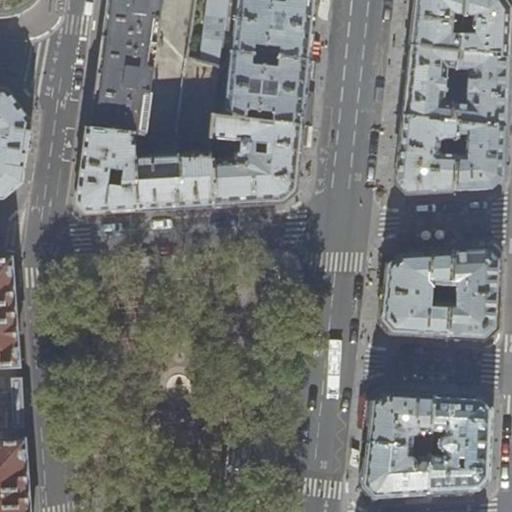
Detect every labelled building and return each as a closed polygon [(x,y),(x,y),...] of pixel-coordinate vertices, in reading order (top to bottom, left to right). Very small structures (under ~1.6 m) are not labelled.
[(0,0),(0,17),(3,18),(11,17),(18,15),(25,11),(30,8),(35,4),(38,0),(0,0)] [(144,135),(161,0),(105,0),(101,34),(94,85),(89,128),(134,134),(144,135)] [(207,0),(199,62),(218,67),(219,52),(222,27),(223,20),(226,0),(207,0)] [(311,29),(313,0),(236,0),(234,21),(223,20),(222,27),(234,28),(231,53),(307,60),(311,29)] [(459,52),(460,36),(449,34),(451,13),(463,15),(463,0),(414,0),(412,19),(409,46),(459,52)] [(459,52),(507,57),(509,21),(509,8),(503,0),(463,0),(463,15),(460,36),(459,52)] [(456,80),(459,52),(409,46),(406,81),(402,116),(452,122),(455,94),(449,99),(449,104),(443,103),(446,69),(453,69),(452,74),(456,80)] [(212,116),(301,125),(304,90),(307,60),(231,53),(219,52),(218,67),(212,116)] [(507,57),(459,52),(456,80),(456,82),(463,75),(463,70),(469,71),(465,106),(460,105),(460,100),(455,94),(452,122),(458,123),(504,128),(505,92),(507,57)] [(212,116),(218,67),(199,62),(185,58),(175,139),(178,140),(199,142),(208,143),(209,138),(212,116)] [(0,198),(2,198),(21,182),(29,121),(5,89),(0,88),(0,198)] [(301,125),(212,116),(209,138),(246,142),(245,151),(238,151),(236,152),(235,153),(233,154),(233,156),(233,159),(209,161),(211,205),(246,203),(283,201),(294,191),(297,159),(301,125)] [(395,183),(405,193),(423,192),(453,191),(456,154),(457,133),(458,123),(452,122),(402,116),(399,149),(395,183)] [(503,152),(504,128),(458,123),(457,133),(466,134),(465,154),(456,154),(453,191),(472,190),(491,189),(502,178),(503,152)] [(135,156),(134,134),(89,128),(84,127),(79,167),(75,196),(74,201),(84,212),(104,211),(106,211),(113,211),(136,209),(135,156)] [(209,161),(208,143),(199,142),(199,153),(179,154),(178,140),(175,139),(151,136),(152,152),(149,152),(146,153),(146,156),(135,156),(136,209),(175,207),(211,205),(209,161)] [(396,254),(412,253),(412,248),(391,250),(379,261),(377,276),(385,276),(385,264),(396,254)] [(448,307),(446,336),(464,337),(483,339),(495,328),(496,291),(498,259),(487,249),(465,250),(451,251),(449,288),(455,289),(454,307),(448,307)] [(385,264),(385,276),(384,289),(383,291),(380,321),(390,332),(408,334),(446,336),(448,307),(429,306),(430,297),(439,297),(440,288),(449,288),(451,251),(416,253),(412,253),(396,254),(385,264)] [(0,257),(0,365),(16,365),(18,365),(18,361),(14,313),(11,258),(11,257),(0,257)] [(366,442),(429,447),(430,429),(432,395),(431,395),(405,394),(383,393),(370,403),(369,416),(368,426),(366,442)] [(443,455),(429,454),(426,492),(455,491),(477,490),(488,479),(489,444),(491,410),(481,398),(461,397),(432,395),(430,429),(444,430),(444,435),(438,439),(438,447),(443,452),(443,455)] [(21,439),(0,439),(0,511),(27,511),(27,497),(23,442),(23,439),(21,439)] [(429,454),(429,447),(366,442),(365,463),(363,485),(373,496),(395,494),(426,492),(429,454)]
